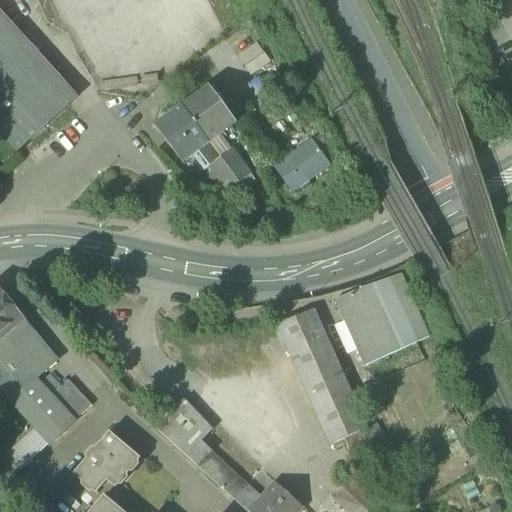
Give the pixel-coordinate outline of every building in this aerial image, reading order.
[(0,12),(0,32),(68,107),(78,98),(0,12)] [(0,134),(17,153),(68,107),(0,32),(0,134)] [(237,57),(250,76),(269,63),(256,44),(237,57)] [(209,88),(182,108),(209,145),(236,125),(209,88)] [(182,165),(193,157),(209,145),(182,108),(155,128),(182,165)] [(274,169),(292,194),(329,167),(312,142),(274,169)] [(216,154),(209,145),(193,157),(204,172),(209,168),(220,159),(216,154)] [(216,154),(220,159),(232,151),(228,145),(216,154)] [(250,176),(232,151),(220,159),(239,185),(250,176)] [(209,168),(228,193),(239,185),(220,159),(209,168)] [(400,276),(361,290),(374,320),(388,314),(404,350),(428,339),(400,276)] [(364,367),(404,350),(388,314),(374,320),(361,290),(353,293),(335,301),(364,367)] [(0,340),(22,322),(0,294),(0,340)] [(277,328),(330,447),(344,440),(366,430),(313,312),(277,328)] [(22,322),(0,340),(0,390),(35,429),(50,444),(73,423),(51,398),(39,386),(34,380),(55,362),(22,322)] [(39,386),(51,398),(61,389),(49,377),(39,386)] [(51,398),(73,423),(91,407),(68,382),(61,389),(51,398)] [(157,431),(186,458),(199,444),(212,431),(184,403),(160,428),(157,431)] [(344,440),(353,459),(385,445),(376,425),(366,430),(344,440)] [(0,461),(0,487),(1,489),(49,446),(50,444),(35,429),(0,461)] [(93,492),(95,494),(106,481),(115,488),(116,487),(121,486),(126,480),(126,475),(127,473),(132,473),(137,467),(137,462),(138,460),(109,435),(96,450),(91,450),(86,456),(87,461),(74,476),(82,483),(82,487),(89,492),(93,492)] [(186,458),(245,511),(250,511),(261,500),(199,444),(186,458)] [(329,496),(346,511),(381,511),(390,503),(353,470),(329,496)] [(275,484),(261,500),(250,511),(297,511),(302,508),(275,484)] [(119,511),(104,499),(102,500),(92,511),(119,511)] [(399,511),(390,503),(381,511),(399,511)]
